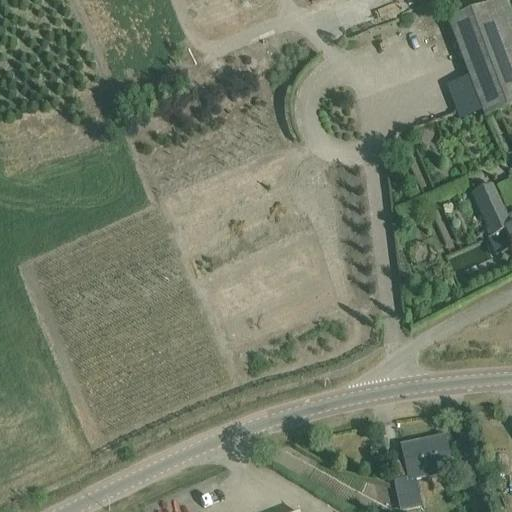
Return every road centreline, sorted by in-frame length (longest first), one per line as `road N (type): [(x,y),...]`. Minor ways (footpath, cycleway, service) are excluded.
road 1 (tertiary): [(68,511),(209,443),(380,394)]
road 2 (residential): [(380,394),(396,359),(511,296)]
road 3 (tertiary): [(380,394),(511,379)]
